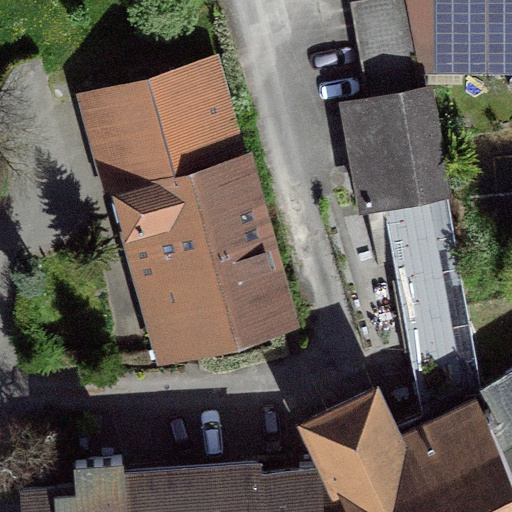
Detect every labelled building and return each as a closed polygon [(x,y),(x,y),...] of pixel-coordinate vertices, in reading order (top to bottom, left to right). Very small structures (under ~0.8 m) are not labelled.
[(476,370),(421,62),(409,0),(350,0),(366,95),(346,99),(363,201),(384,198),(421,409),(390,424),(373,387),(309,417),(314,426),(318,466),(321,511),(511,511),(511,466),(486,411),(494,408),(485,386),(476,370)] [(409,0),(421,62),(472,62),(471,0),(409,0)] [(471,0),(472,62),(497,62),(496,0),(471,0)] [(511,62),(511,0),(496,0),(497,62),(511,62)] [(139,266),(167,259),(190,340),(283,314),(211,62),(91,95),(139,266)] [(486,411),(511,466),(511,369),(485,386),(494,408),(486,411)] [(321,511),(318,466),(123,480),(121,454),(75,457),(77,483),(21,487),(23,511),(321,511)]
